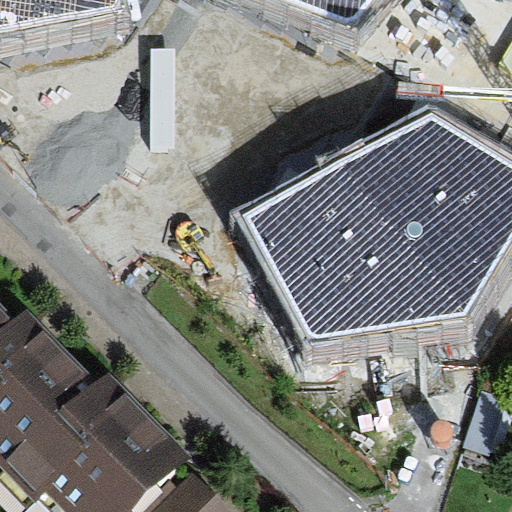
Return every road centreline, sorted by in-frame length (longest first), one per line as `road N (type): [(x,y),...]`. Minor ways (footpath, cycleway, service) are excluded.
road 1 (residential): [(0,191),(336,511)]
road 2 (unknown): [(419,511),(498,313),(511,201)]
